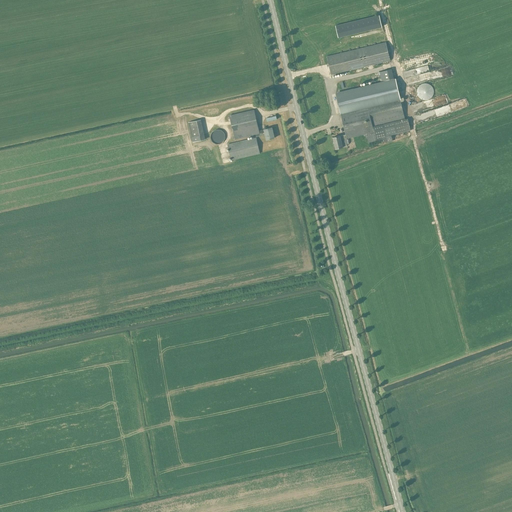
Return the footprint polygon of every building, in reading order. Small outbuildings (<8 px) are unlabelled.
[(380,15),(336,24),(339,36),(383,27),(380,15)] [(390,60),(386,42),(326,57),(331,75),(390,60)] [(412,75),(429,71),(427,59),(417,61),(419,68),(410,70),(412,75)] [(380,81),(335,92),(340,113),(400,98),(395,77),(393,78),(391,69),(377,72),(380,81)] [(424,100),(427,100),(429,99),(430,99),(432,97),(433,96),(433,94),(434,93),(434,91),(433,90),(433,88),(432,86),(430,85),(428,84),(426,83),(424,83),(422,84),(421,85),(420,85),(419,87),(418,88),(417,90),(417,92),(417,94),(418,96),(420,98),(423,100),(424,100)] [(340,136),(333,138),(336,149),(343,147),(347,146),(346,143),(347,142),(346,140),(347,139),(362,135),(365,134),(366,137),(369,145),(375,142),(392,138),(391,135),(396,134),(410,131),(408,119),(405,119),(400,98),(340,113),(345,134),(340,136)] [(229,115),(235,139),(256,135),(256,137),(265,135),(267,140),(274,138),(272,128),(264,129),(259,131),(254,109),(231,115),(231,114),(229,115)] [(188,122),(192,137),(193,142),(205,139),(201,119),(188,122)] [(218,144),(220,144),(221,143),(222,143),(223,142),(224,140),(225,138),(225,136),(225,134),(222,131),(220,130),(217,130),(216,130),(215,130),(213,131),(212,133),(211,134),(211,137),(211,139),(212,141),(213,142),(215,143),(217,144),(218,144)] [(248,137),(248,139),(227,144),(231,160),(260,154),(256,137),(251,139),(250,137),(248,137)]
